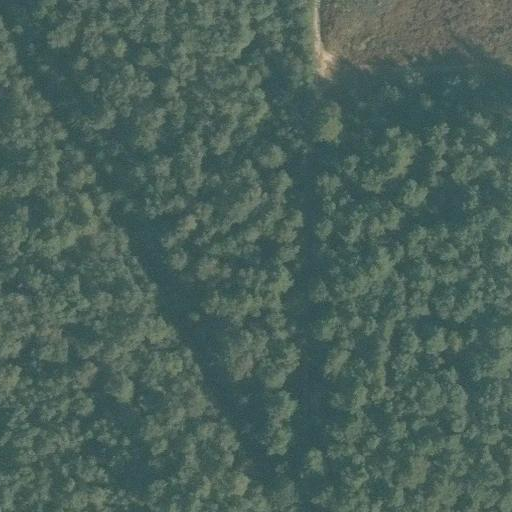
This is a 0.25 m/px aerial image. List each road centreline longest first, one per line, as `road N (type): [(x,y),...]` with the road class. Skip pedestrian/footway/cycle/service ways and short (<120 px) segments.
road 1 (track): [(273,511),(0,28)]
road 2 (track): [(511,73),(360,83),(323,71),(317,0)]
